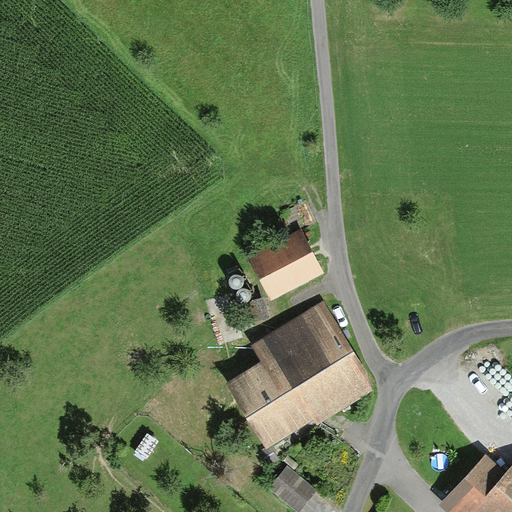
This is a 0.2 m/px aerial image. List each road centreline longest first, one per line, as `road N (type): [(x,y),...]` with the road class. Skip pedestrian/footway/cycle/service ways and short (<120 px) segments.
road 1 (residential): [(316,0),(339,276),(362,342),(389,384)]
road 2 (residential): [(389,384),(440,348),(480,332),(511,331)]
road 3 (residential): [(389,384),(348,511)]
